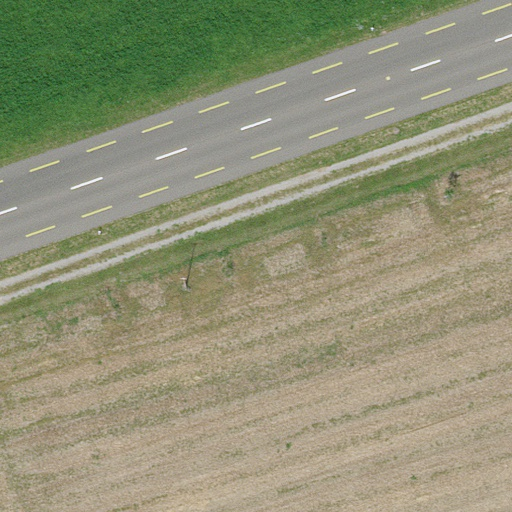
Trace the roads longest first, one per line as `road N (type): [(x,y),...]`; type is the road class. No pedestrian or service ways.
road 1 (track): [(511,121),(0,300)]
road 2 (primary): [(0,238),(511,60)]
